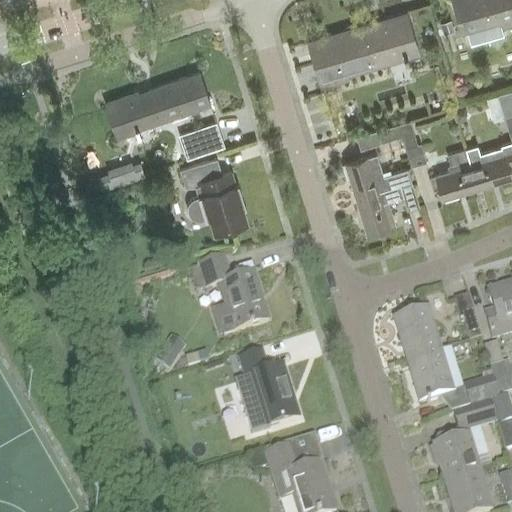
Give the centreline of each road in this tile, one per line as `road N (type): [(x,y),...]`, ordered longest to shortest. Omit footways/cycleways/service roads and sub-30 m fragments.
road 1 (track): [(0,185),(17,213),(112,511)]
road 2 (residential): [(344,300),(254,0)]
road 3 (unclassified): [(30,72),(254,0)]
road 4 (residential): [(407,511),(344,300)]
road 5 (residential): [(344,300),(511,236)]
road 6 (secondary): [(0,48),(138,0)]
